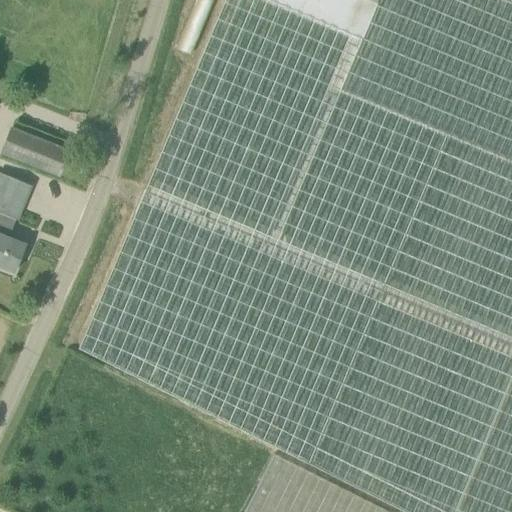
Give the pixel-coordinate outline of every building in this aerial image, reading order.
[(366,0),(224,0),(177,113),(79,350),(132,377),(247,434),(401,511),(511,511),(511,160),(340,89),(376,4),(366,0)] [(511,0),(377,0),(376,4),(340,89),(511,160),(511,0)] [(69,152),(10,128),(0,152),(58,177),(69,152)] [(30,188),(0,174),(0,269),(13,275),(25,246),(9,239),(30,188)] [(386,511),(273,455),(244,511),(386,511)]
